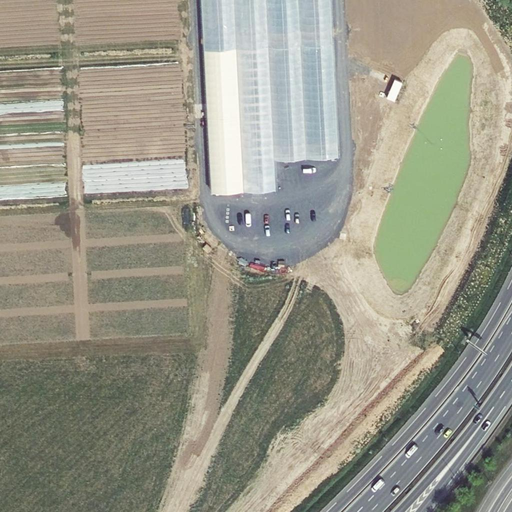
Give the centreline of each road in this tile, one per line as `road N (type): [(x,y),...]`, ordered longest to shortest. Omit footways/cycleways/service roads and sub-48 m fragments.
road 1 (trunk): [(511,291),(461,372),(333,511)]
road 2 (trunk): [(399,511),(511,377)]
road 3 (trunk): [(420,511),(511,384)]
road 4 (trunk): [(451,421),(354,511)]
road 5 (trunk): [(451,421),(371,511)]
